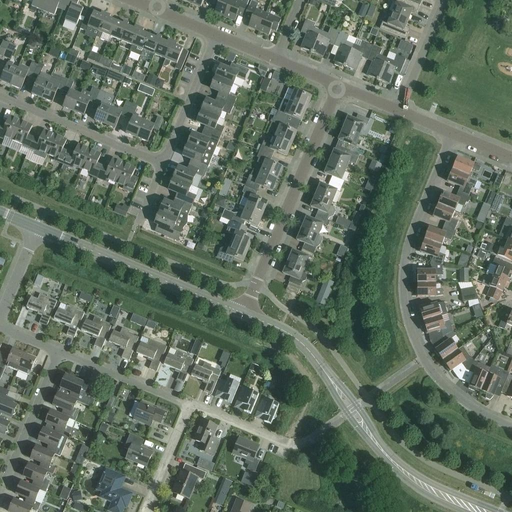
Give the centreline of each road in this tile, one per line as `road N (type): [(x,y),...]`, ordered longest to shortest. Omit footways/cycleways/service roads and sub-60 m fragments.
road 1 (residential): [(449,132),(410,236),(405,319),(423,359),(464,399),(511,419)]
road 2 (residential): [(245,315),(336,83)]
road 3 (tertiary): [(245,315),(37,229)]
road 4 (residential): [(163,164),(0,97)]
road 5 (residential): [(0,489),(55,350)]
road 6 (residential): [(191,407),(55,350)]
road 7 (residential): [(163,164),(214,35)]
road 8 (tertiary): [(464,506),(408,477),(367,431)]
